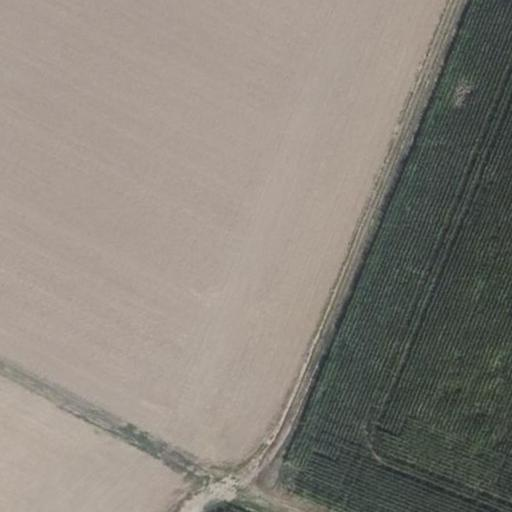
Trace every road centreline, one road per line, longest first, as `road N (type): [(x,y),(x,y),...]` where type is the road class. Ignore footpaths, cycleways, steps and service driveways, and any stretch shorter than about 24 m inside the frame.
road 1 (track): [(454,0),(300,396),(283,431),(243,474),(217,488)]
road 2 (track): [(0,374),(275,511)]
